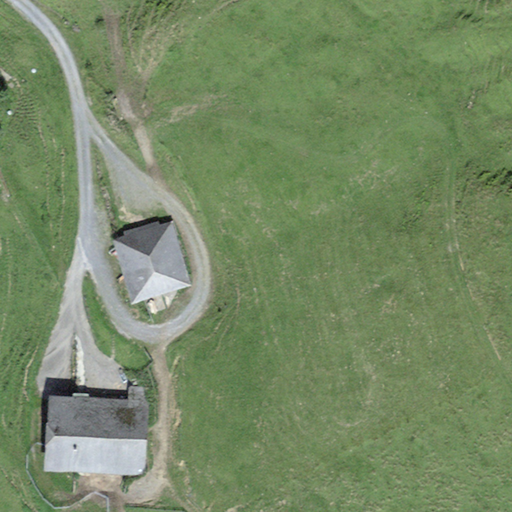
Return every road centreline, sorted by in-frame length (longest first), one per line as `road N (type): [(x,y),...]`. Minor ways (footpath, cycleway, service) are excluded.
road 1 (track): [(511,381),(451,257),(457,125),(428,65),(352,0)]
road 2 (track): [(90,125),(191,216),(215,256),(215,291),(203,315),(182,338),(154,348),(130,331),(102,277)]
road 3 (track): [(279,0),(301,122),(145,95),(130,111),(132,134),(158,188)]
road 4 (track): [(102,277),(88,103),(70,43),(21,0)]
